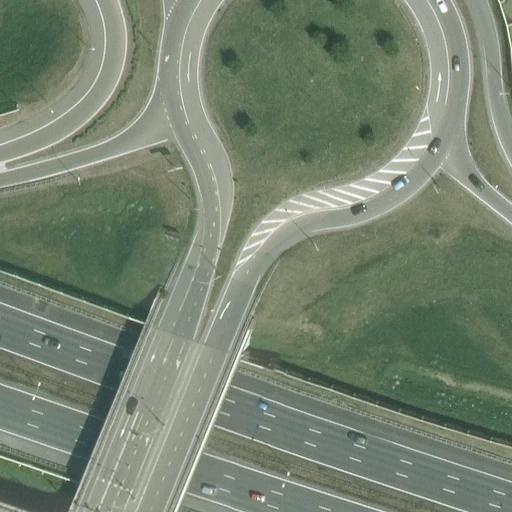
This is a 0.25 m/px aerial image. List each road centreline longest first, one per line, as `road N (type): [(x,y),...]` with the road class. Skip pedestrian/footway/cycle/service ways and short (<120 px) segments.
road 1 (motorway): [(511,504),(0,326)]
road 2 (secondary): [(153,511),(259,248),(295,217),(382,192),(427,149)]
road 3 (secondary): [(187,125),(209,167),(215,219),(101,511)]
road 4 (motorway): [(0,407),(310,511)]
road 5 (motorway): [(107,0),(115,53),(96,98),(57,132),(0,155)]
road 6 (motorway): [(187,125),(0,179)]
road 7 (secondary): [(427,149),(450,84),(446,38),(428,0)]
road 8 (motorway): [(511,150),(478,0)]
road 9 (secondary): [(199,0),(178,57),(187,125)]
